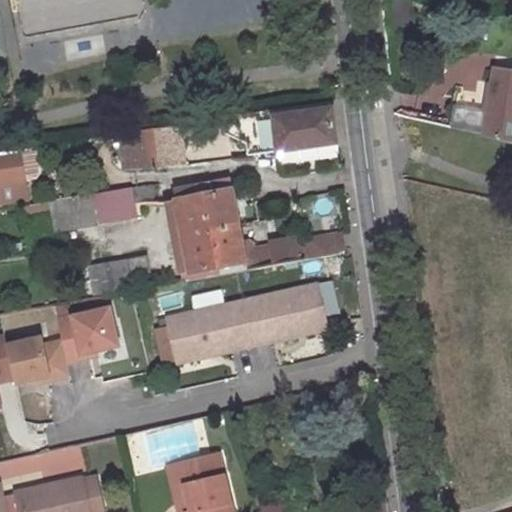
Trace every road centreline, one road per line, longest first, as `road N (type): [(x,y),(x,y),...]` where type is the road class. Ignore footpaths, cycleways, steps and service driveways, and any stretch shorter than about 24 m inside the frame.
road 1 (residential): [(41,440),(395,356)]
road 2 (tertiary): [(395,356),(346,0)]
road 3 (tertiary): [(418,511),(395,356)]
